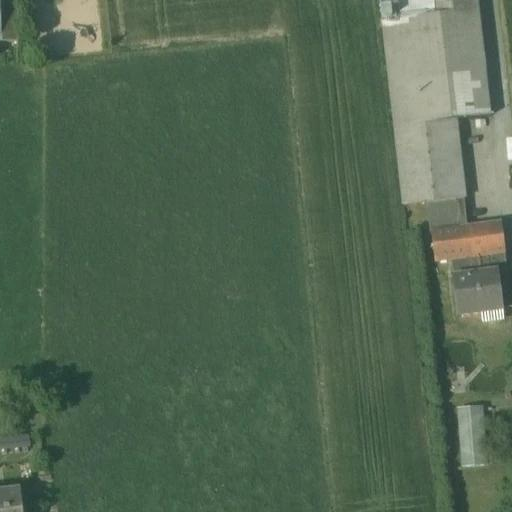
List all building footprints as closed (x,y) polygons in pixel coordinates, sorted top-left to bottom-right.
[(379,0),(381,8),(394,7),(393,0),(379,0)] [(408,0),(393,0),(394,7),(381,8),(383,24),(411,21),(408,0)] [(408,0),(411,21),(383,24),(404,208),(428,206),(464,201),(456,122),(491,118),(477,0),(408,0)] [(19,1),(2,1),(1,35),(0,35),(0,44),(18,45),(19,1)] [(464,201),(428,206),(431,235),(432,235),(467,230),(464,201)] [(467,230),(432,235),(436,264),(452,262),(488,257),(504,255),(501,226),(467,230)] [(488,257),(452,262),(455,281),(453,281),(453,280),(452,280),(457,319),(458,319),(458,318),(501,313),(502,313),(498,274),(497,274),(497,275),(490,276),(488,257)] [(460,409),(463,468),(489,466),(486,407),(460,409)] [(22,511),(20,493),(0,495),(0,511),(22,511)]
